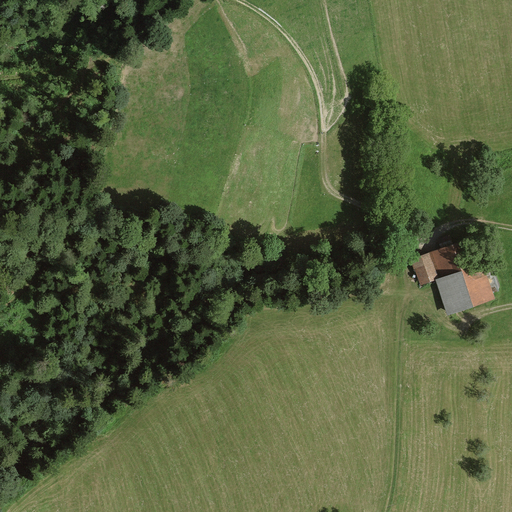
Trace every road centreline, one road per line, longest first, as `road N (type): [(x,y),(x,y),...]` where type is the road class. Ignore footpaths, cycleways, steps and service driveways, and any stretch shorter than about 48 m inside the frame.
road 1 (track): [(239,0),(284,32),(313,75),(329,190),(411,230),(464,222),(511,227)]
road 2 (track): [(0,309),(88,208),(122,42),(177,0)]
road 3 (track): [(393,511),(407,297),(427,296),(456,326),(511,306)]
